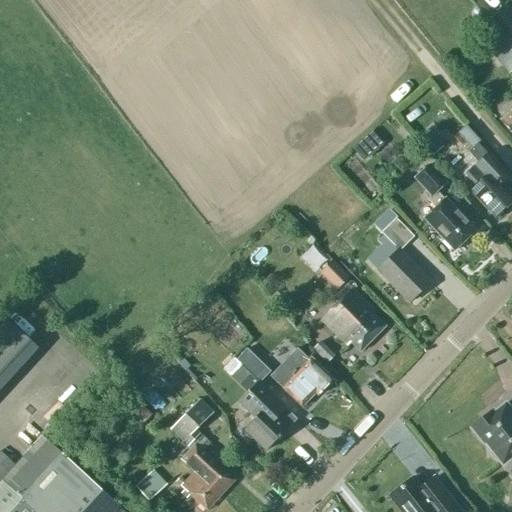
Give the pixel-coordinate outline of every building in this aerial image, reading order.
[(511,18),(503,8),(488,21),(511,48),(511,18)] [(511,110),(500,121),(511,133),(511,110)] [(479,142),(465,127),(457,135),(470,149),(477,144),(479,142)] [(417,140),(430,155),(442,145),(428,130),(417,140)] [(382,146),(370,133),(350,150),(362,164),(382,146)] [(496,217),(511,202),(511,199),(496,183),(505,174),(477,144),(470,149),(467,153),(478,163),(464,176),(474,186),(470,190),(496,217)] [(435,208),(424,219),(454,251),(474,232),(444,199),(444,200),(436,192),(446,183),(429,165),(414,179),(430,196),(427,199),(435,208)] [(381,233),(397,250),(377,270),(409,302),(429,282),(398,251),(404,245),(404,246),(413,237),(395,219),(381,233)] [(325,275),(336,285),(344,277),(333,267),(325,275)] [(371,313),(374,310),(352,289),(321,320),(347,345),(350,342),(359,351),(384,327),(371,313)] [(12,316),(46,332),(56,309),(22,294),(12,316)] [(0,380),(30,349),(1,321),(0,322),(0,380)] [(246,347),(236,358),(260,381),(270,371),(246,347)] [(331,382),(309,360),(308,360),(296,348),(269,376),(281,388),(301,407),(314,393),(317,396),(331,382)] [(246,371),(235,360),(224,372),(235,383),(246,371)] [(279,435),(295,418),(247,372),(234,384),(246,395),(238,403),(255,419),(244,430),(265,450),(277,438),(278,439),(280,436),(279,435)] [(133,396),(122,409),(140,425),(151,413),(133,396)] [(220,496),(234,481),(202,451),(209,444),(195,430),(213,413),(199,399),(171,429),(191,448),(181,459),(194,472),(220,496)] [(493,414),(483,422),(481,420),(471,428),(482,443),(484,442),(501,464),(511,455),(511,413),(505,405),(494,413),(492,411),(491,412),(493,414)] [(0,511),(114,511),(119,507),(42,436),(0,481),(0,511)] [(0,476),(12,463),(0,451),(0,476)] [(153,468),(135,485),(148,500),(167,484),(153,468)] [(194,472),(185,482),(180,477),(176,481),(181,486),(180,487),(206,511),(220,496),(194,472)] [(413,477),(389,496),(400,511),(460,511),(436,480),(423,490),(413,477)]
